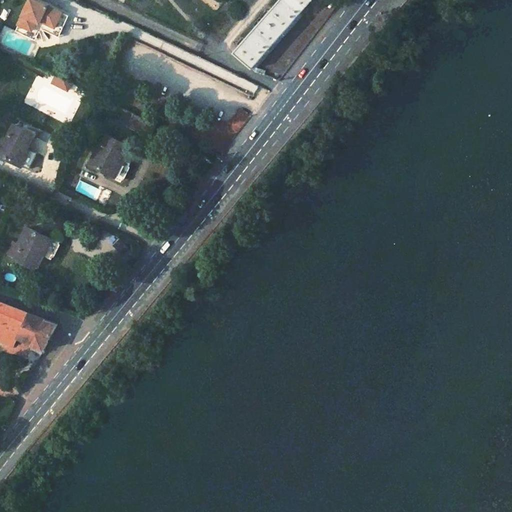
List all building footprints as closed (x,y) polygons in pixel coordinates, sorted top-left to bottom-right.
[(63,12),(36,0),(30,0),(19,24),(19,25),(32,31),(36,21),(41,23),(42,21),(55,27),(63,12)] [(319,0),(294,0),(250,60),(268,74),(281,56),(286,59),(313,23),(309,19),(322,2),(319,0)] [(69,16),(63,12),(55,27),(42,21),(41,23),(36,21),(32,31),(19,25),(16,31),(36,40),(41,29),(59,37),(69,16)] [(54,75),(51,83),(68,90),(72,82),(54,75)] [(110,104),(103,118),(146,140),(153,126),(110,104)] [(2,136),(0,140),(0,155),(20,165),(27,151),(25,149),(32,133),(12,124),(5,138),(2,136)] [(98,147),(91,162),(118,175),(125,162),(121,160),(128,144),(108,134),(101,149),(98,147)] [(20,165),(27,168),(33,153),(27,151),(20,165)] [(118,175),(123,179),(130,165),(125,162),(118,175)] [(16,256),(15,257),(35,266),(42,251),(45,252),(51,239),(26,227),(20,241),(22,242),(16,256)] [(8,253),(16,256),(22,242),(20,241),(15,239),(8,253)] [(45,252),(53,255),(59,242),(51,239),(45,252)] [(0,302),(0,334),(5,323),(21,330),(17,337),(42,349),(57,324),(0,302)] [(0,337),(14,345),(17,337),(21,330),(5,323),(0,334),(0,337)]
